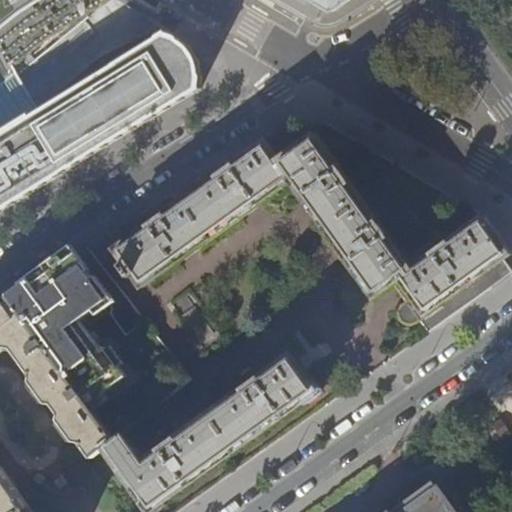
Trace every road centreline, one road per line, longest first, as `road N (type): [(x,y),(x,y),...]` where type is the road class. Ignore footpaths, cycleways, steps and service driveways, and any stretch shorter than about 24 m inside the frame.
road 1 (residential): [(0,272),(315,65)]
road 2 (residential): [(511,326),(252,511)]
road 3 (residential): [(511,178),(315,65)]
road 4 (residential): [(432,0),(511,107)]
road 5 (residential): [(315,65),(204,0)]
road 6 (residential): [(421,0),(315,65)]
